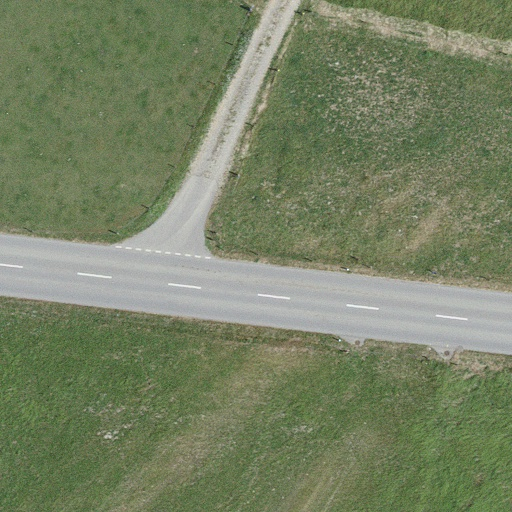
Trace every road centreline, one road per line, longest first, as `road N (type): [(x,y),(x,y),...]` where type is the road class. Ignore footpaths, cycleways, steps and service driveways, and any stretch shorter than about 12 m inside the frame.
road 1 (tertiary): [(0,264),(511,320)]
road 2 (track): [(319,0),(187,283)]
